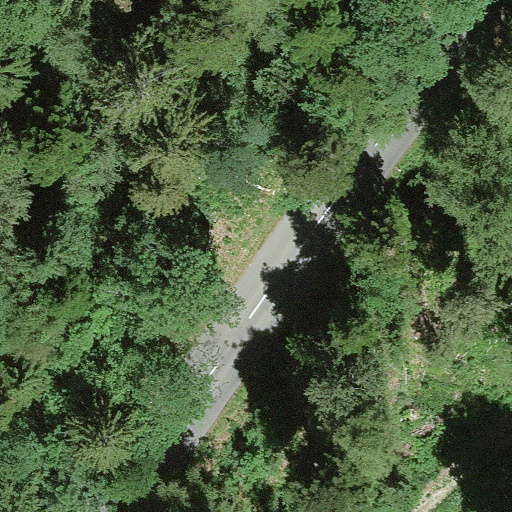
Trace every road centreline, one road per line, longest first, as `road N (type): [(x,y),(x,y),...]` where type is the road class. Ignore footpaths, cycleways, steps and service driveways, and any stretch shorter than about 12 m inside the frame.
road 1 (tertiary): [(127,511),(291,319),(479,0)]
road 2 (track): [(511,440),(409,511)]
